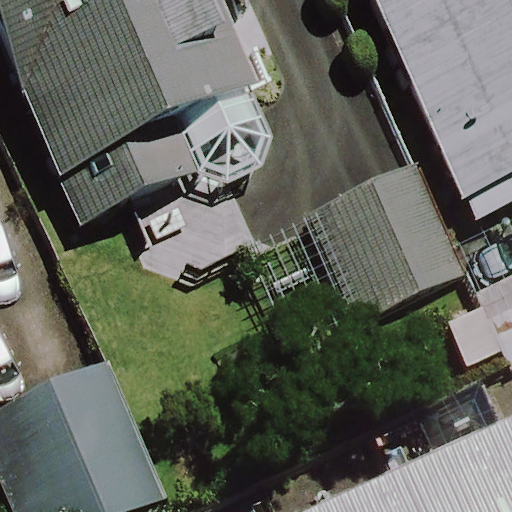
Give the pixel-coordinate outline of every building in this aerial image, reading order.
[(0,0),(0,102),(65,243),(185,188),(165,144),(240,110),(200,25),(240,7),(237,0),(0,0)] [(511,0),(345,0),(447,219),(458,213),(467,231),(511,210),(511,0)] [(459,289),(408,178),(299,228),(350,339),(459,289)] [(0,420),(0,511),(149,511),(159,508),(98,376),(0,420)] [(511,511),(511,440),(355,511),(511,511)]
